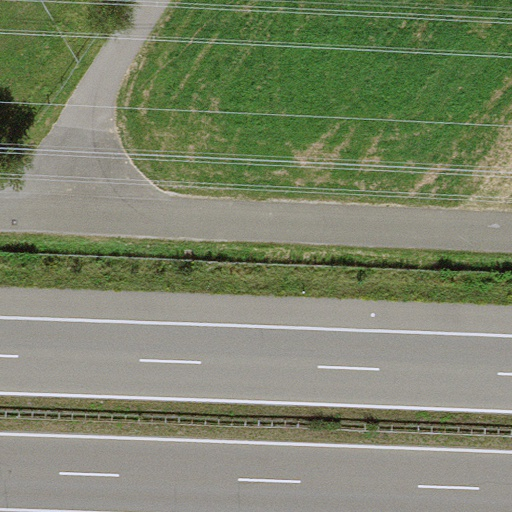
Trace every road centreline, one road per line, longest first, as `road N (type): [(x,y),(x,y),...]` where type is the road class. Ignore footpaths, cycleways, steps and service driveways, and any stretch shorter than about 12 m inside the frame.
road 1 (motorway): [(0,473),(511,490)]
road 2 (motorway): [(511,373),(0,357)]
road 3 (unclassified): [(511,228),(81,207)]
road 4 (unclassified): [(81,207),(95,86),(150,0)]
